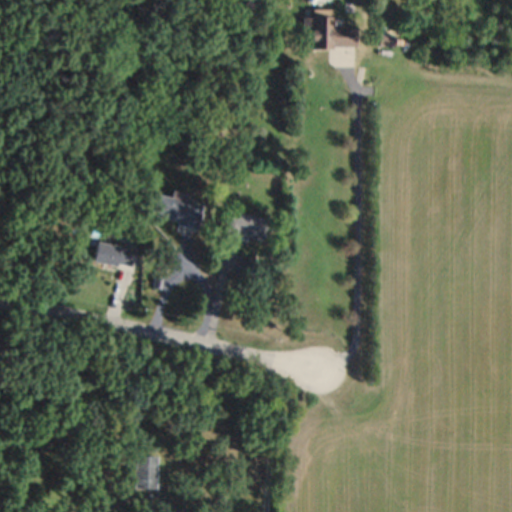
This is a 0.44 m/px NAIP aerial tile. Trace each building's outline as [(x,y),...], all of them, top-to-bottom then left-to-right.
[(354,28),(330,28),(330,17),(300,17),(300,49),(354,49),(354,28)] [(154,196),(149,220),(194,229),(200,202),(171,195),(170,199),(154,196)] [(266,219),(221,210),(216,234),(261,243),(266,219)] [(133,265),(132,246),(92,248),(93,267),(133,265)] [(154,490),(154,456),(135,456),(135,467),(127,467),(127,490),(154,490)]
